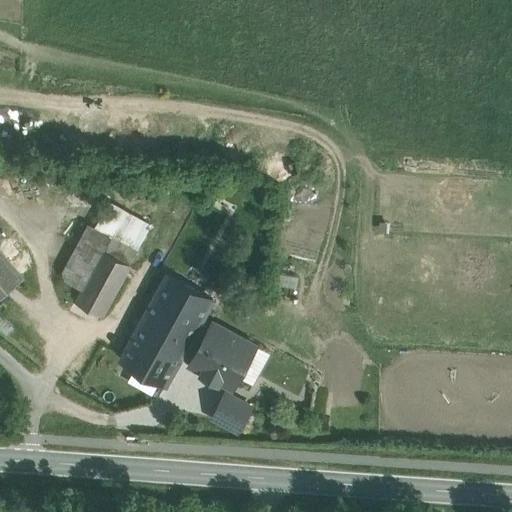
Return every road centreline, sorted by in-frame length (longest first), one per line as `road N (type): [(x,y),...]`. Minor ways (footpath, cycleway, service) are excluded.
road 1 (tertiary): [(0,463),(511,497)]
road 2 (track): [(0,358),(38,409),(27,464)]
